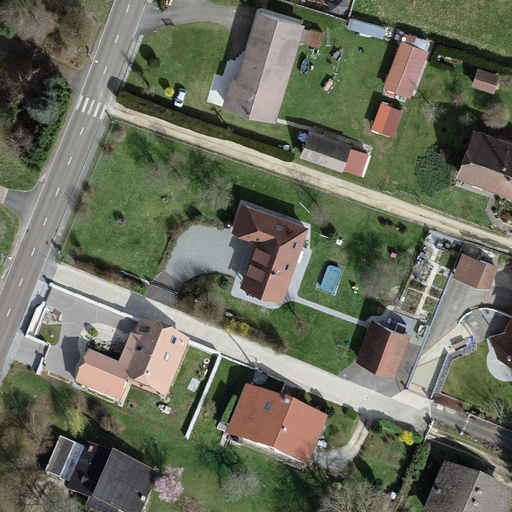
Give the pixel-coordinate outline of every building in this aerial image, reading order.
[(296,37),(300,23),(260,12),(244,65),(249,67),(244,82),(232,79),(225,103),(273,117),(296,37)] [(296,37),(304,40),(307,28),(300,25),(296,37)] [(309,28),(305,42),(318,46),(323,32),(309,28)] [(411,97),(431,42),(403,32),(382,86),(411,97)] [(477,65),(471,85),(495,92),(501,72),(477,65)] [(380,100),(370,128),(393,136),(403,108),(380,100)] [(511,143),(473,130),(460,168),(500,182),(499,187),(511,191),(511,143)] [(348,145),(309,132),(302,152),(340,166),(348,145)] [(244,277),(282,290),(304,225),(243,204),(234,229),(258,237),(244,277)] [(453,274),(471,281),(480,259),(461,252),(453,274)] [(492,264),(480,259),(471,281),(474,282),(479,284),(483,285),(492,264)] [(492,264),(483,285),(487,285),(495,265),(492,264)] [(280,295),(282,290),(244,277),(242,282),(280,295)] [(407,334),(372,321),(358,358),(393,371),(407,334)] [(141,324),(135,340),(131,338),(115,376),(124,380),(126,375),(165,392),(186,342),(141,324)] [(492,336),(498,353),(500,358),(511,362),(511,327),(510,332),(507,330),(492,336)] [(76,382),(117,400),(125,383),(110,376),(114,365),(88,354),(76,382)] [(163,397),(165,392),(126,375),(124,380),(163,397)] [(243,438),(260,398),(247,393),(231,433),(243,438)] [(260,398),(243,438),(242,439),(306,465),(323,423),(288,409),(290,404),(278,399),(276,404),(260,397),(260,398)] [(116,509),(123,511),(136,511),(151,477),(88,450),(59,438),(45,472),(60,478),(65,467),(78,473),(73,484),(71,489),(92,498),(116,509)] [(60,478),(73,484),(78,473),(65,467),(60,478)] [(503,511),(509,499),(446,473),(429,511),(503,511)] [(372,510),(377,511),(384,511),(390,499),(378,494),(372,510)] [(89,505),(105,511),(114,511),(116,509),(92,498),(89,505)]
